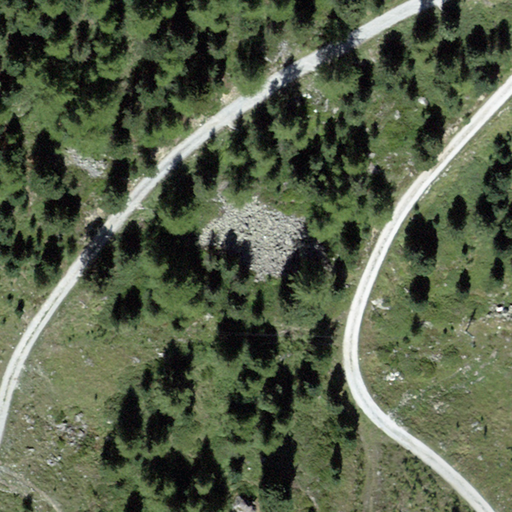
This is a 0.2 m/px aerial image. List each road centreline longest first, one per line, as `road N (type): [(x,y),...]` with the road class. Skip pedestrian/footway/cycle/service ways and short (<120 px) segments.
road 1 (track): [(402,0),(323,38),(207,115),(135,187),(12,353),(0,392)]
road 2 (track): [(486,511),(454,474),(386,429),(366,394),(352,310),(378,236),(511,91)]
